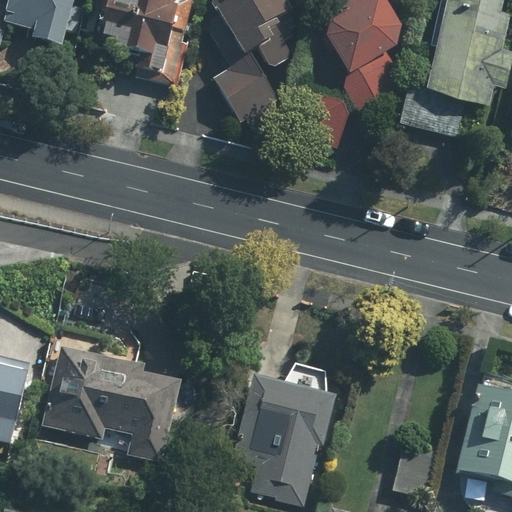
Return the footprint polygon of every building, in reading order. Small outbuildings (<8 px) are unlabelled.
[(60,49),(73,0),(9,0),(3,26),(31,33),(29,41),(60,49)] [(106,0),(95,48),(127,55),(122,75),(172,87),(193,1),(188,0),(106,0)] [(215,19),(203,27),(229,69),(210,80),(239,127),(276,106),(249,62),(260,55),(270,71),(280,67),(287,57),(278,42),(296,31),(277,0),(214,0),(206,5),(215,19)] [(397,70),(372,63),(405,42),(378,0),(358,0),(326,21),(321,43),(346,81),(341,93),(353,115),(386,116),(397,70)] [(511,60),(511,57),(499,55),(507,21),(498,19),(502,0),(444,0),(427,85),(409,82),(400,127),(459,139),(466,105),(489,110),(493,89),(506,91),(511,60)] [(347,122),(337,106),(308,98),(295,143),(338,155),(347,122)] [(166,437),(165,437),(177,388),(139,379),(141,371),(60,351),(41,429),(100,443),(103,430),(131,437),(127,456),(159,464),(166,437)] [(23,379),(0,373),(0,428),(11,432),(23,379)] [(299,511),(314,451),(319,452),(331,403),(253,383),(232,466),(255,472),(248,499),(299,511)] [(498,497),(511,500),(511,400),(476,392),(455,477),(500,488),(498,497)]
